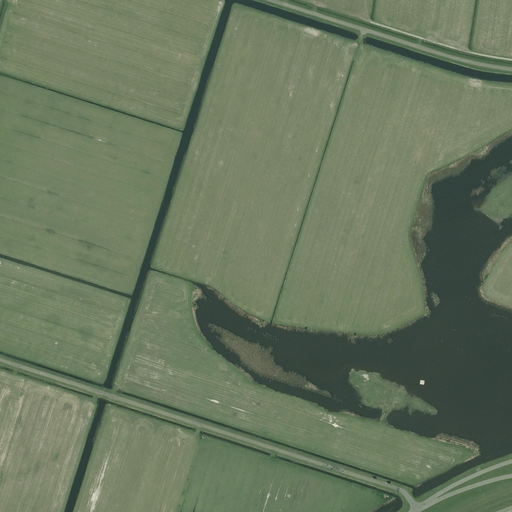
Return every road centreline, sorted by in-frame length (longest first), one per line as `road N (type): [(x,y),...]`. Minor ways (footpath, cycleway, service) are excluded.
road 1 (unclassified): [(415,511),(397,488),(0,359)]
road 2 (unclassified): [(272,0),(511,67)]
